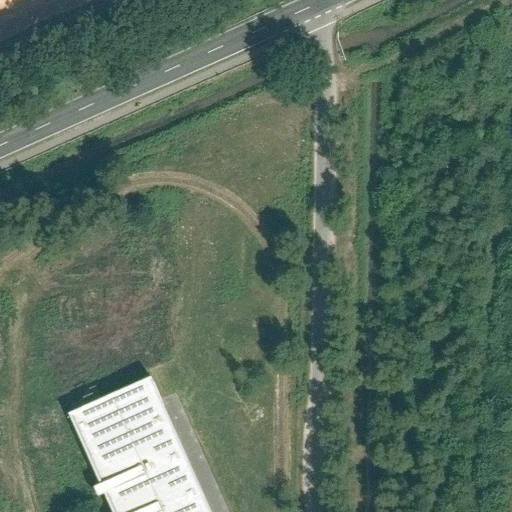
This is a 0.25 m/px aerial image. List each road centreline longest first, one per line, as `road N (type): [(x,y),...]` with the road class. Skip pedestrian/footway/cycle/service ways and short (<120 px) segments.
road 1 (track): [(19,286),(106,228),(177,147),(389,60),(508,0)]
road 2 (residential): [(319,511),(325,74)]
road 3 (tertiary): [(0,145),(307,8)]
